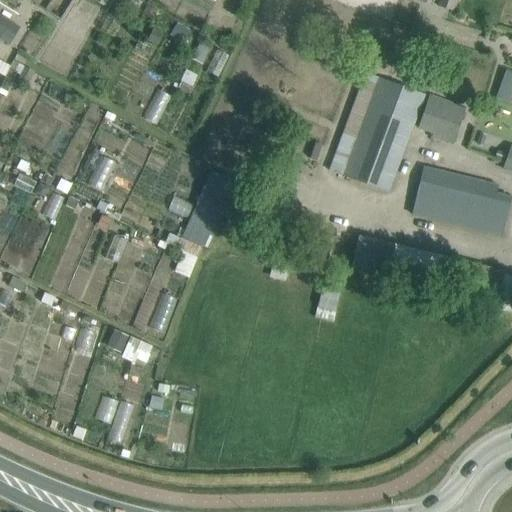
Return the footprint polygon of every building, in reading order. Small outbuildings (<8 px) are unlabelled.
[(135,0),(115,0),(116,1),(140,13),(144,4),(135,0)] [(440,0),(438,6),(453,12),(457,0),(440,0)] [(146,6),(142,14),(153,20),(157,12),(146,6)] [(110,13),(99,31),(113,39),(124,21),(110,13)] [(39,15),(31,29),(47,39),(56,25),(39,15)] [(177,26),(170,38),(185,47),(192,35),(177,26)] [(154,30),(148,43),(159,48),(165,36),(154,30)] [(139,39),(135,47),(153,56),(157,48),(139,39)] [(200,41),(191,60),(202,65),(211,46),(200,41)] [(217,51),(206,72),(217,78),(228,56),(217,51)] [(13,61),(8,71),(18,76),(16,80),(27,86),(34,72),(13,61)] [(186,71),(181,81),(192,86),(197,76),(186,71)] [(511,73),(506,72),(496,99),(511,104),(511,103),(511,73)] [(364,80),(333,161),(348,167),(344,176),(390,193),(426,95),(380,78),(377,85),(364,80)] [(157,89),(142,119),(156,126),(171,96),(157,89)] [(430,95),(418,128),(433,133),(431,139),(453,146),(467,108),(430,95)] [(106,112),(103,118),(112,123),(115,117),(106,112)] [(505,163),(503,170),(511,173),(511,145),(508,155),(505,163)] [(498,151),(495,159),(505,163),(508,155),(498,151)] [(102,157),(88,185),(102,192),(116,164),(102,157)] [(20,160),(16,168),(25,173),(29,165),(20,160)] [(413,212),(502,234),(511,197),(497,194),(500,185),(425,166),(413,212)] [(44,174),(41,182),(48,186),(52,178),(44,174)] [(209,174),(200,194),(228,206),(230,207),(239,186),(209,174)] [(19,175),(13,186),(30,194),(36,183),(19,175)] [(60,179),(55,189),(67,195),(71,184),(60,179)] [(38,183),(34,194),(41,198),(46,196),(49,188),(38,183)] [(68,197),(65,206),(74,210),(78,202),(68,197)] [(175,197),(170,209),(187,216),(192,205),(175,197)] [(101,202),(97,209),(105,214),(109,206),(101,202)] [(101,216),(96,227),(105,232),(110,221),(101,216)] [(114,236),(105,258),(118,263),(127,241),(114,236)] [(158,241),(156,247),(164,250),(166,244),(158,241)] [(379,261),(378,265),(464,285),(469,262),(384,242),(379,261)] [(181,253),(173,273),(188,279),(196,259),(181,253)] [(272,267),(269,278),(285,282),(288,271),(272,267)] [(11,277),(7,287),(22,293),(26,284),(11,277)] [(318,307),(316,317),(333,321),(335,311),(341,285),(324,281),(318,307)] [(44,293),(40,303),(50,307),(54,297),(44,293)] [(162,294),(149,328),(166,334),(179,300),(162,294)] [(511,296),(505,295),(501,309),(511,311),(511,296)] [(69,305),(65,315),(78,321),(82,311),(69,305)] [(113,333),(106,349),(120,356),(128,339),(113,333)] [(159,384),(157,392),(168,394),(169,386),(159,384)] [(181,389),(179,398),(192,400),(194,391),(181,389)] [(151,394),(148,405),(161,409),(164,397),(151,394)] [(75,425),(72,435),(82,439),(86,428),(75,425)]
